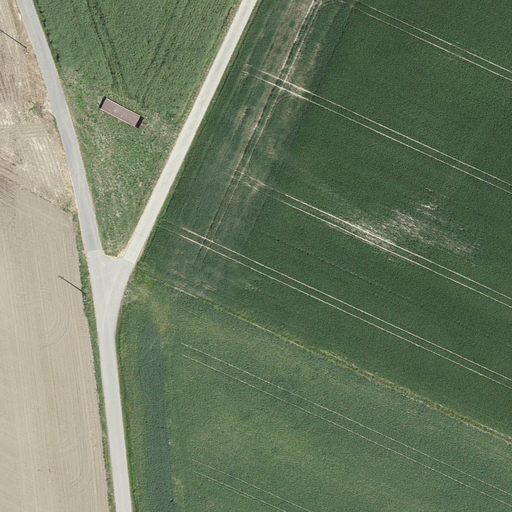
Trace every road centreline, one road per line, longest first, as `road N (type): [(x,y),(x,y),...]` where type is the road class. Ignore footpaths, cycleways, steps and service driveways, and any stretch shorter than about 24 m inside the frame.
road 1 (track): [(28,0),(59,90),(107,313),(125,511)]
road 2 (track): [(107,313),(253,0)]
